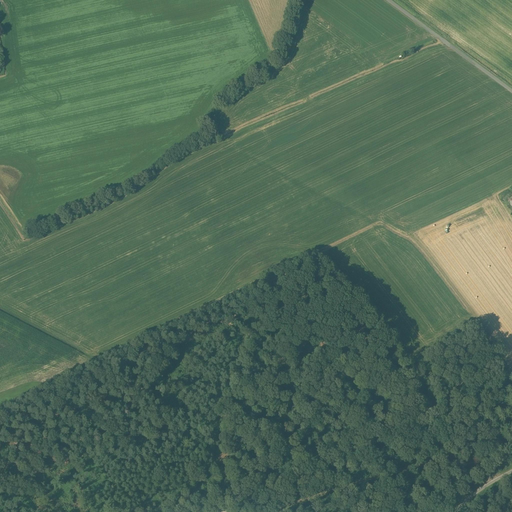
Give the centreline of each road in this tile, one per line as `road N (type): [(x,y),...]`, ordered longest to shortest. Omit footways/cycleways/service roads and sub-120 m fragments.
road 1 (track): [(446,43),(230,138)]
road 2 (unclassified): [(387,0),(511,91)]
